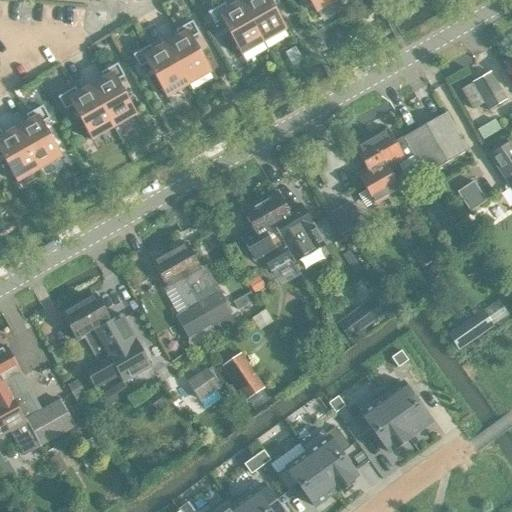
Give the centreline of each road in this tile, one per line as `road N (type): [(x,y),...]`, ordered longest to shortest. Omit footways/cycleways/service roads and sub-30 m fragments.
road 1 (residential): [(0,289),(507,0)]
road 2 (residential): [(0,33),(71,43),(0,87)]
